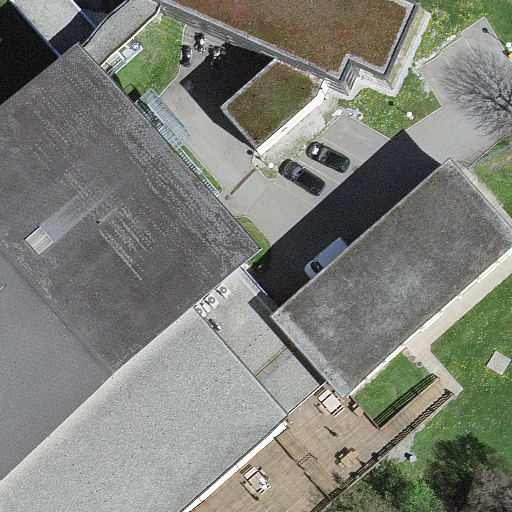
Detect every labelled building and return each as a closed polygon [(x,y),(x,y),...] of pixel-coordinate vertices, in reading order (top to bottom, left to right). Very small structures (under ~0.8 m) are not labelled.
[(460,30),(385,0),(169,0),(162,18),(297,70),(378,102),(390,77),(427,97),(460,30)] [(259,251),(73,47),(0,109),(0,478),(234,274),(259,251)] [(348,111),(297,70),(236,132),(283,175),(348,111)] [(511,244),(511,228),(449,158),(270,315),(331,383),(343,400),(511,244)] [(0,511),(183,511),(331,383),(270,315),(234,274),(0,478),(0,511)]
